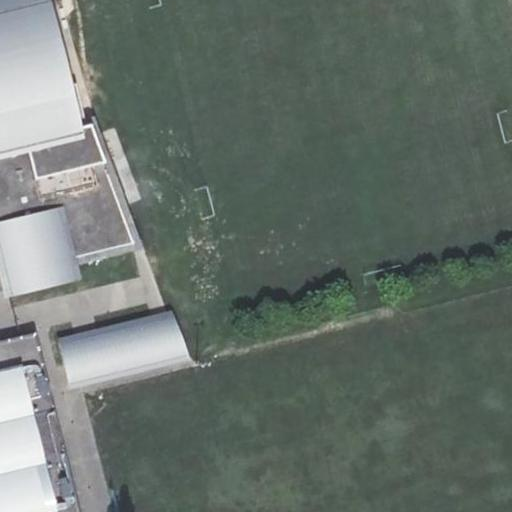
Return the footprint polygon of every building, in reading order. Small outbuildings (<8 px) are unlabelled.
[(37,0),(0,0),(0,290),(2,298),(79,281),(76,267),(139,251),(56,1),(39,6),(37,0)] [(89,0),(93,11),(123,3),(122,0),(89,0)] [(449,0),(452,19),(482,15),(480,0),(449,0)] [(373,38),(404,31),(398,1),(367,8),(373,38)] [(189,42),(217,35),(211,10),(182,16),(189,42)] [(322,21),(291,26),(296,57),(327,52),(322,21)] [(101,52),(114,49),(109,28),(96,31),(101,52)] [(371,78),(398,73),(393,44),(365,50),(371,78)] [(123,55),(131,84),(162,75),(154,46),(123,55)] [(260,67),(285,57),(281,48),(256,58),(260,67)] [(219,74),(251,69),(249,56),(217,61),(219,74)] [(511,57),(490,61),(496,93),(511,89),(511,57)] [(447,123),(469,116),(461,89),(439,95),(447,123)] [(137,103),(146,131),(175,122),(166,93),(137,103)] [(300,109),(309,141),(339,132),(330,101),(300,109)] [(454,143),(478,138),(476,127),(452,132),(454,143)] [(437,135),(407,144),(415,172),(445,164),(437,135)] [(464,200),(474,196),(466,172),(456,175),(464,200)] [(351,180),(325,186),(331,214),(357,208),(351,180)] [(242,232),(271,222),(261,194),(232,204),(242,232)] [(467,212),(476,243),(507,234),(498,204),(467,212)] [(383,242),(413,235),(405,205),(376,212),(383,242)] [(175,207),(146,216),(154,245),(183,237),(175,207)] [(315,255),(284,260),(288,290),(320,285),(315,255)] [(216,262),(222,292),(252,286),(246,256),(216,262)] [(189,258),(159,265),(166,296),(197,288),(189,258)] [(333,276),(357,270),(353,258),(330,264),(333,276)] [(476,337),(506,329),(499,300),(469,307),(476,337)] [(171,311),(55,338),(67,387),(186,357),(171,311)] [(0,511),(73,511),(29,335),(0,342),(0,511)] [(320,344),(290,351),(298,382),(328,375),(320,344)] [(489,376),(500,373),(494,347),(483,350),(489,376)] [(375,380),(405,375),(399,348),(370,353),(375,380)] [(146,390),(154,420),(185,411),(177,381),(146,390)] [(502,415),(511,412),(511,381),(493,387),(502,415)] [(327,417),(338,415),(332,387),(321,389),(327,417)] [(239,405),(246,435),(277,428),(270,398),(239,405)] [(483,413),(454,420),(460,449),(490,442),(483,413)] [(124,415),(95,424),(104,454),(133,445),(124,415)] [(384,421),(353,423),(355,453),(386,451),(384,421)] [(405,434),(411,465),(441,459),(435,428),(405,434)] [(491,504),(511,497),(511,464),(482,473),(491,504)] [(125,501),(157,499),(155,467),(123,470),(125,501)] [(183,502),(185,511),(217,511),(213,495),(183,502)]
